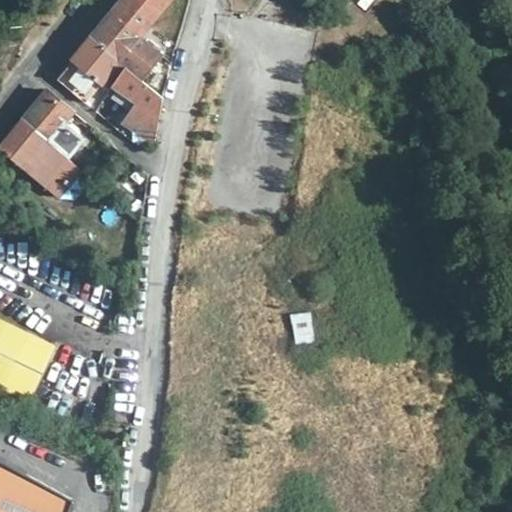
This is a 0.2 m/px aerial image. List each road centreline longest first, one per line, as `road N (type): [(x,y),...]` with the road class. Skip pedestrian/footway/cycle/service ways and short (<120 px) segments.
road 1 (unclassified): [(204,0),(165,178),(137,511)]
road 2 (unknown): [(22,61),(165,178)]
